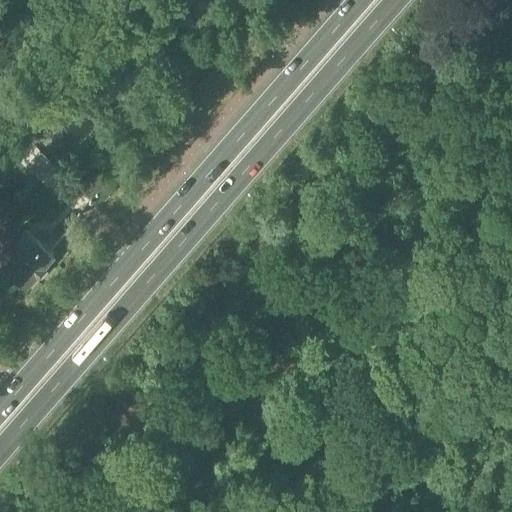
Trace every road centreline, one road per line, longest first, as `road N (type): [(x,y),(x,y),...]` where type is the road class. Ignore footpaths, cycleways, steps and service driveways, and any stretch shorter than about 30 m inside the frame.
road 1 (primary): [(0,454),(397,0)]
road 2 (primary): [(357,0),(0,408)]
